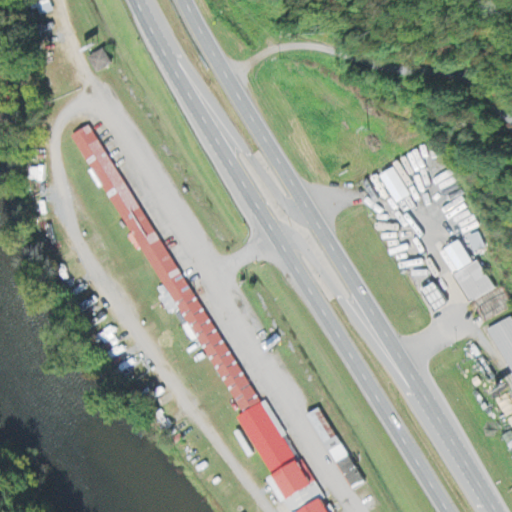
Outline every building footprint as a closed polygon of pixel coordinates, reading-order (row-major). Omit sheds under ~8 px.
[(115,67),(106,51),(90,59),(99,76),(115,67)] [(306,511),(325,501),(287,437),(288,437),(268,402),(260,407),(95,126),(75,137),(133,236),(134,236),(169,295),(161,300),(171,317),(174,315),(193,346),(200,341),(244,416),(240,419),(275,480),(272,481),(290,511),(306,511)] [(413,198),(397,170),(383,178),(399,207),(413,198)] [(447,251),(460,275),(456,277),(472,305),(496,291),(479,262),(474,265),(462,243),(447,251)] [(451,307),(440,285),(424,293),(435,315),(451,307)] [(511,320),(511,319),(489,331),(511,372),(511,320)] [(354,494),(368,486),(322,410),(308,418),(354,494)] [(337,511),(331,500),(308,511),(337,511)]
